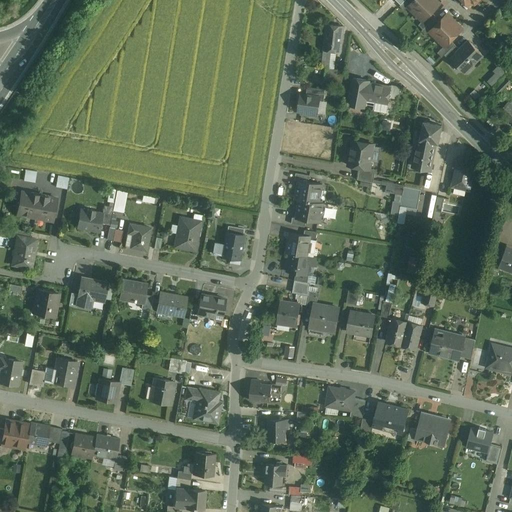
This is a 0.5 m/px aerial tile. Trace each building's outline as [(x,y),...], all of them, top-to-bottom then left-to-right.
[(405,0),(404,1),(399,6),(404,11),(408,6),(413,0),(405,0)] [(428,0),(413,0),(408,6),(415,14),(428,0)] [(435,0),(428,0),(415,14),(422,21),(423,21),(431,13),(440,4),(435,0)] [(478,0),(462,0),(470,8),(478,0)] [(431,13),(423,21),(422,21),(418,25),(423,30),(434,19),(436,17),(431,13)] [(438,23),(430,31),(430,32),(437,39),(454,22),(447,14),(438,23)] [(423,30),(421,31),(426,36),(430,32),(430,31),(438,23),(434,19),(423,30)] [(454,22),(437,39),(444,46),(445,46),(450,41),(462,29),(454,22)] [(343,27),(326,25),(323,50),(331,51),(336,51),(341,52),(343,27)] [(450,41),(445,46),(444,46),(437,53),(442,58),(444,56),(455,45),(450,41)] [(459,50),(451,58),(452,59),(465,72),(482,56),(468,41),(459,50)] [(455,45),(444,56),(450,61),(452,59),(451,58),(459,50),(455,45)] [(323,50),(322,61),(329,62),(331,51),(323,50)] [(493,70),(496,73),(487,80),(491,85),(506,72),(500,64),(493,70)] [(329,68),(325,68),(324,79),(342,81),(344,71),(333,69),(329,68)] [(369,81),(352,78),(349,98),(351,99),(350,105),(360,107),(361,101),(365,102),(366,100),(376,101),(376,105),(379,106),(380,102),(388,104),(391,86),(369,83),(369,81)] [(325,90),(307,87),(306,95),(319,97),(319,101),(323,101),(325,90)] [(306,95),(301,95),(298,111),(302,111),(301,114),(309,115),(310,113),(317,114),(319,101),(319,97),(306,95)] [(511,106),(508,103),(500,111),(511,121),(511,120),(511,106)] [(441,126),(424,122),(420,139),(420,140),(435,143),(438,144),(441,126)] [(435,143),(420,140),(420,139),(418,139),(415,158),(416,158),(418,161),(417,167),(424,169),(426,171),(429,171),(431,170),(432,167),(431,165),(435,143)] [(360,140),(357,142),(352,141),(348,165),(359,167),(369,169),(370,168),(374,145),(365,143),(363,141),(360,140)] [(476,161),(458,157),(451,187),(470,192),(476,161)] [(369,169),(359,167),(357,180),(373,183),(375,170),(370,168),(369,169)] [(309,176),(296,173),(294,180),(298,181),(298,180),(308,182),(309,176)] [(308,182),(298,180),(298,181),(295,199),(299,200),(299,199),(319,203),(322,184),(308,182)] [(373,182),(372,187),(386,190),(387,185),(373,182)] [(421,190),(404,187),(400,207),(407,208),(417,210),(421,190)] [(126,211),(127,190),(116,189),(115,210),(126,211)] [(39,195),(21,192),(17,214),(35,218),(39,195)] [(57,199),(39,195),(35,218),(53,221),(57,199)] [(319,203),(299,199),(299,200),(296,218),(306,220),(320,222),(323,203),(319,203)] [(95,212),(95,211),(87,209),(87,210),(81,209),(77,228),(99,232),(102,213),(95,212)] [(193,219),(180,217),(177,233),(179,234),(176,247),(175,246),(174,247),(195,251),(201,221),(193,219)] [(306,220),(296,218),(292,217),(291,224),(305,226),(306,220)] [(151,228),(130,224),(128,233),(133,234),(131,247),(146,250),(151,228)] [(244,229),(229,226),(227,233),(243,235),(244,229)] [(115,229),(109,228),(107,240),(113,241),(115,229)] [(31,232),(12,229),(11,235),(17,236),(30,238),(31,232)] [(124,231),(115,229),(113,241),(122,243),(124,232),(124,231)] [(317,232),(304,230),(303,236),(310,237),(316,238),(317,232)] [(133,234),(128,233),(124,232),(122,243),(121,246),(131,247),(133,234)] [(243,235),(227,233),(226,244),(224,254),(223,256),(241,259),(245,236),(243,235)] [(303,236),(289,233),(286,253),(290,254),(313,258),(316,241),(309,240),(310,237),(303,236)] [(30,238),(17,236),(12,265),(31,268),(37,240),(30,238)] [(162,238),(156,237),(154,249),(160,250),(162,238)] [(511,248),(506,247),(499,266),(511,270),(511,248)] [(313,258),(290,254),(287,272),(296,274),(306,275),(307,275),(308,265),(315,267),(317,258),(313,258)] [(410,256),(408,270),(418,272),(421,258),(410,256)] [(306,275),(296,274),(294,281),(307,283),(308,276),(307,275),(306,275)] [(107,283),(81,277),(78,294),(76,304),(89,307),(90,298),(103,301),(107,283)] [(146,284),(123,280),(119,298),(136,301),(136,298),(143,299),(141,308),(142,308),(145,294),(146,284)] [(307,283),(294,281),(292,293),(297,294),(308,296),(310,284),(307,283)] [(22,287),(10,284),(9,290),(21,293),(22,287)] [(426,288),(423,302),(435,306),(439,292),(426,288)] [(59,294),(38,290),(36,299),(41,300),(39,313),(54,316),(59,294)] [(359,292),(349,290),(346,303),(356,305),(359,292)] [(318,293),(309,291),(307,305),(313,306),(314,304),(316,304),(318,293)] [(78,294),(71,292),(69,306),(76,307),(76,304),(78,294)] [(186,297),(160,293),(159,299),(157,311),(182,316),(186,297)] [(152,296),(145,294),(142,308),(150,310),(152,298),(152,296)] [(226,299),(201,294),(199,305),(197,313),(199,314),(222,318),(226,299)] [(308,296),(297,294),(295,303),(306,305),(308,296)] [(159,299),(152,298),(150,310),(157,311),(159,299)] [(386,301),(383,301),(381,316),(388,318),(392,303),(391,302),(386,301)] [(299,305),(281,302),(278,323),(289,324),(296,326),(299,305)] [(199,305),(192,303),(189,319),(197,321),(199,314),(197,313),(199,305)] [(316,304),(314,304),(313,306),(310,327),(335,332),(339,309),(316,304)] [(374,316),(351,312),(347,331),(371,335),(374,316)] [(407,322),(392,318),(386,342),(402,345),(407,322)] [(422,326),(407,322),(402,345),(416,349),(422,326)] [(464,335),(447,331),(447,332),(436,329),(430,352),(459,360),(460,356),(465,337),(465,336),(464,336),(464,335)] [(26,344),(33,345),(34,333),(28,332),(26,344)] [(475,339),(465,337),(460,356),(471,359),(475,339)] [(511,348),(492,344),(489,355),(491,359),(489,368),(511,373),(511,348)] [(287,345),(285,355),(294,356),(296,346),(287,345)] [(21,362),(0,358),(0,367),(3,368),(1,381),(17,384),(21,362)] [(77,361),(58,358),(55,369),(53,380),(53,382),(72,386),(77,361)] [(179,359),(171,358),(168,371),(176,372),(179,359)] [(186,361),(179,359),(176,372),(184,374),(186,361)] [(53,380),(55,369),(47,367),(46,371),(44,378),(47,379),(53,380)] [(133,370),(125,368),(122,384),(130,385),(133,370)] [(47,380),(47,379),(44,378),(46,371),(32,369),(29,384),(43,386),(44,380),(47,380)] [(175,382),(162,379),(162,377),(154,375),(150,400),(170,404),(175,382)] [(119,382),(100,378),(96,398),(115,402),(119,382)] [(287,379),(277,378),(276,385),(286,386),(287,379)] [(271,385),(261,384),(261,381),(251,380),(249,400),(270,402),(271,385)] [(199,389),(187,387),(185,399),(196,401),(199,389)] [(345,389),(341,388),(340,389),(329,387),(326,406),(351,410),(352,410),(354,398),(355,391),(346,390),(345,389)] [(219,392),(199,388),(199,389),(196,401),(193,418),(217,423),(219,413),(215,412),(219,392)] [(365,400),(354,398),(352,410),(351,410),(350,416),(362,418),(362,417),(365,400)] [(408,410),(379,402),(374,421),(373,425),(373,426),(402,433),(408,410)] [(286,410),(276,410),(275,419),(286,419),(286,410)] [(309,412),(297,411),(297,421),(309,422),(309,412)] [(450,420),(421,413),(417,429),(415,436),(435,441),(434,442),(437,443),(437,441),(445,443),(450,420)] [(374,421),(362,418),(360,430),(371,433),(373,426),(373,425),(374,421)] [(275,419),(268,419),(268,440),(285,440),(285,429),(288,429),(288,419),(286,419),(275,419)] [(30,425),(5,420),(4,429),(1,444),(25,448),(27,442),(30,425)] [(50,426),(30,423),(30,425),(27,442),(46,445),(47,441),(50,426)] [(62,428),(50,426),(47,441),(59,443),(62,431),(62,428)] [(417,429),(410,427),(407,440),(414,442),(415,436),(417,429)] [(478,430),(471,428),(466,447),(488,453),(493,433),(486,432),(486,429),(479,428),(478,430)] [(59,443),(55,462),(60,463),(61,458),(64,458),(69,432),(62,431),(59,443)] [(96,437),(75,433),(74,441),(73,441),(70,443),(70,446),(71,448),(72,448),(71,454),(92,458),(92,455),(96,437)] [(119,438),(96,434),(96,437),(92,455),(115,459),(116,455),(119,438)] [(302,439),(295,439),(295,444),(289,443),(289,449),(292,449),(292,447),(301,448),(302,444),(305,445),(304,443),(302,443),(302,439)] [(214,453),(195,452),(193,474),(212,475),(214,453)] [(311,456),(296,454),(295,462),(306,463),(311,463),(311,456)] [(126,457),(116,455),(115,459),(113,469),(124,471),(126,457)] [(286,464),(266,463),(265,484),(282,485),(283,474),(286,474),(286,464)] [(191,472),(178,471),(177,477),(190,479),(191,472)] [(190,479),(177,477),(177,479),(176,484),(190,486),(190,479)] [(176,488),(176,484),(177,479),(168,478),(167,486),(176,488)] [(205,491),(177,488),(175,506),(191,508),(203,509),(205,491)] [(302,503),(290,502),(290,510),(301,511),(302,503)]
